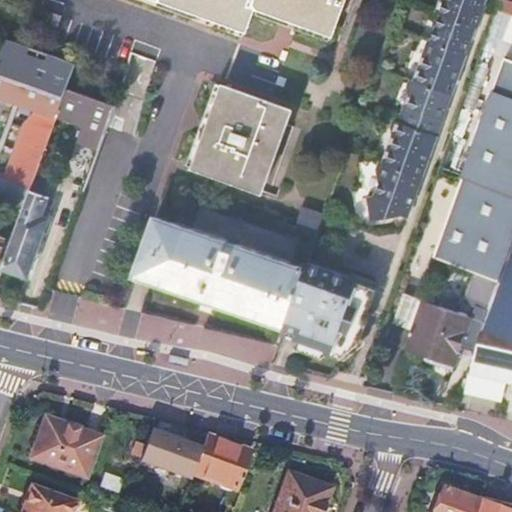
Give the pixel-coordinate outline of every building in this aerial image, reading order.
[(163,0),(253,32),(261,8),(342,37),(355,0),(163,0)] [(443,0),(439,12),(441,13),(432,38),(430,37),(423,55),(425,56),(417,79),(411,77),(408,84),(410,95),(412,95),(406,112),(396,118),(392,129),(394,140),(396,141),(387,165),(380,163),(378,171),(380,185),(375,198),(366,201),(374,223),(404,214),(409,215),(418,188),(415,187),(420,174),(421,174),(430,150),(432,150),(448,106),(444,105),(449,92),(452,93),(462,65),(459,64),(464,51),(466,52),(476,25),(478,26),(488,0),(443,0)] [(511,13),(511,0),(501,0),(499,8),(511,13)] [(77,64),(5,37),(0,51),(0,94),(38,108),(25,125),(8,174),(1,172),(0,173),(0,189),(28,200),(33,187),(58,115),(59,114),(68,88),(77,64)] [(484,322),(477,341),(511,349),(511,345),(511,60),(506,58),(419,299),(424,301),(484,322)] [(223,85),(194,166),(261,190),(290,110),(223,85)] [(115,105),(68,88),(59,114),(106,131),(115,105)] [(5,263),(4,268),(28,276),(48,220),(40,218),(47,197),(37,194),(39,189),(33,187),(28,200),(13,242),(5,263)] [(294,225),(318,233),(325,213),(301,205),(294,225)] [(136,274),(284,326),(305,268),(157,217),(136,274)] [(0,260),(5,263),(13,242),(0,237),(0,260)] [(284,326),(283,330),(300,337),(298,342),(313,348),(324,338),(332,342),(331,344),(359,339),(361,335),(365,323),(369,312),(367,311),(378,283),(351,273),(350,276),(308,261),(305,268),(284,326)] [(462,343),(475,347),(477,341),(484,322),(424,301),(407,349),(425,356),(426,360),(452,369),(462,343)] [(313,348),(298,342),(296,347),(322,357),(327,352),(345,359),(364,343),(365,337),(361,335),(359,339),(331,344),(332,342),(324,338),(313,348)] [(102,437),(48,419),(33,460),(87,479),(102,437)] [(179,432),(155,424),(138,471),(149,475),(154,459),(167,464),(179,432)] [(250,453),(208,438),(195,475),(235,490),(250,453)] [(184,471),(192,451),(179,446),(172,466),(184,471)] [(326,511),(334,489),(290,474),(276,511),(326,511)] [(24,511),(72,511),(76,504),(34,489),(24,511)] [(434,511),(473,511),(478,501),(443,489),(434,511)] [(189,511),(194,500),(186,497),(181,511),(189,511)] [(473,511),(509,511),(478,501),(473,511)]
